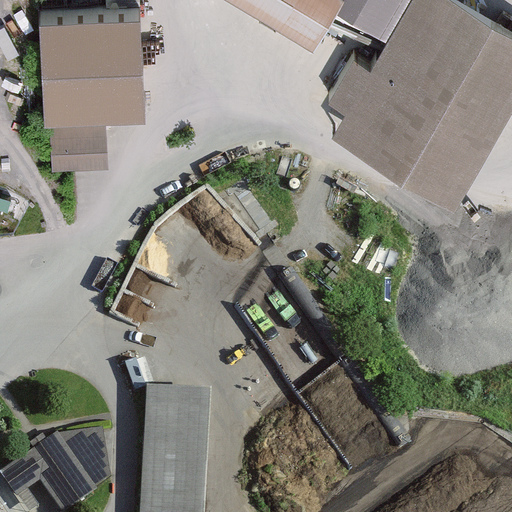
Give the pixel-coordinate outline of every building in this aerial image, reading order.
[(153,104),(147,0),(143,0),(49,5),(56,165),(109,163),(106,106),(153,104)] [(253,0),(319,37),(339,0),(253,0)] [(459,196),(511,107),(511,4),(505,0),(371,0),(400,17),(375,58),(356,46),(329,92),(351,105),(339,125),(459,196)] [(0,191),(0,202),(10,205),(12,194),(0,191)] [(281,351),(287,366),(294,382),(341,362),(326,326),(297,338),(299,343),(281,351)] [(209,511),(217,393),(150,389),(142,511),(209,511)] [(60,511),(67,511),(113,481),(103,433),(57,437),(2,475),(19,498),(41,483),(60,511)]
